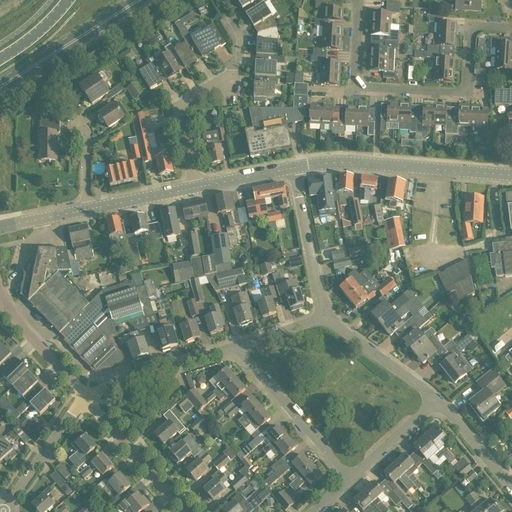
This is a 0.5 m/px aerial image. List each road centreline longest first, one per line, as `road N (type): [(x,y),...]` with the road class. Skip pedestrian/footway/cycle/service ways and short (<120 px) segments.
road 1 (unclassified): [(291,167),(348,161),(511,174)]
road 2 (residential): [(352,87),(465,93),(472,27),(511,27)]
road 3 (residential): [(194,187),(176,108),(204,90),(231,87),(236,39),(228,25)]
road 4 (residential): [(348,483),(239,342)]
road 5 (primary): [(0,87),(142,0)]
road 6 (residential): [(85,396),(239,342)]
road 7 (residential): [(324,319),(291,167)]
road 8 (unclassified): [(186,511),(85,396)]
road 9 (residential): [(1,511),(85,396)]
road 10 (residential): [(324,319),(439,402)]
road 11 (unclassified): [(85,396),(1,298)]
road 12 (residential): [(348,483),(439,402)]
